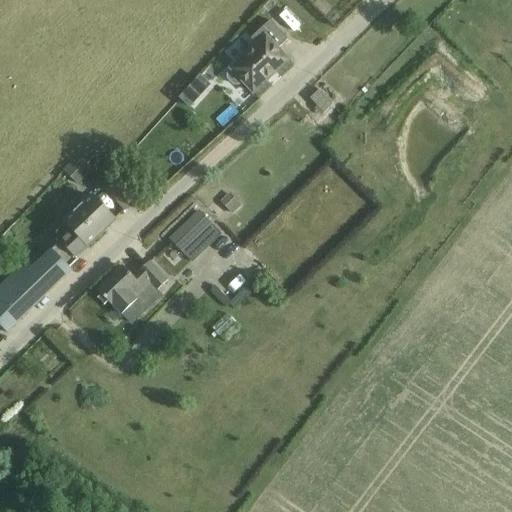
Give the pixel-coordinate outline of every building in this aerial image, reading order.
[(257,45),(228,73),(228,79),(234,85),(238,86),(243,81),(254,93),(268,80),(266,78),(275,70),(276,72),(289,60),(278,49),(289,39),(272,22),(252,40),(257,45)] [(266,78),(268,80),(276,72),(275,70),(266,78)] [(344,102),(357,90),(343,76),(330,88),(344,102)] [(319,91),(311,99),(325,114),(333,106),(319,91)] [(177,150),(169,158),(178,168),(187,160),(177,150)] [(78,185),(88,175),(73,161),(63,171),(78,185)] [(137,182),(122,195),(132,207),(147,194),(137,182)] [(230,193),(221,203),(232,214),(241,205),(230,193)] [(51,250),(51,251),(70,269),(78,262),(73,257),(86,245),(87,246),(115,220),(93,197),(65,223),(67,225),(57,234),(62,239),(51,250)] [(171,241),(192,263),(201,255),(192,246),(213,226),(201,213),(171,241)] [(51,251),(0,300),(0,325),(7,333),(71,271),(70,269),(51,251)] [(98,290),(97,292),(112,307),(112,306),(121,315),(136,302),(142,296),(150,305),(160,296),(156,292),(168,281),(163,276),(149,262),(138,273),(141,275),(135,280),(123,267),(98,290)] [(191,318),(211,300),(203,292),(183,310),(191,318)] [(83,335),(104,351),(112,341),(91,325),(83,335)]
